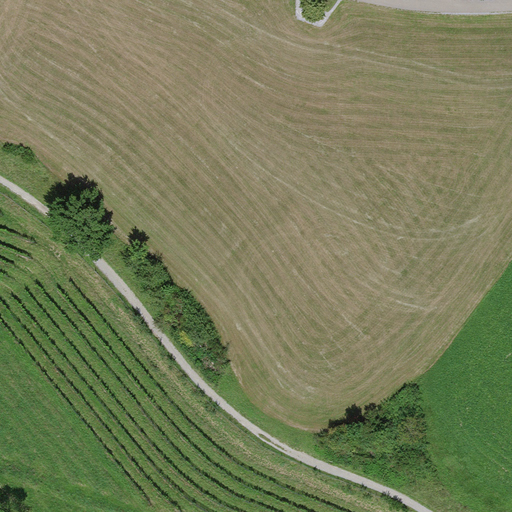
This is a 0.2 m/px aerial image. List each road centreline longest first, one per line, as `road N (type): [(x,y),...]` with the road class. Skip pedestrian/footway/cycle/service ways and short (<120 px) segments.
road 1 (track): [(0,185),(34,203),(103,267),(156,337),(266,440),(422,511)]
road 2 (residential): [(374,0),(511,8)]
